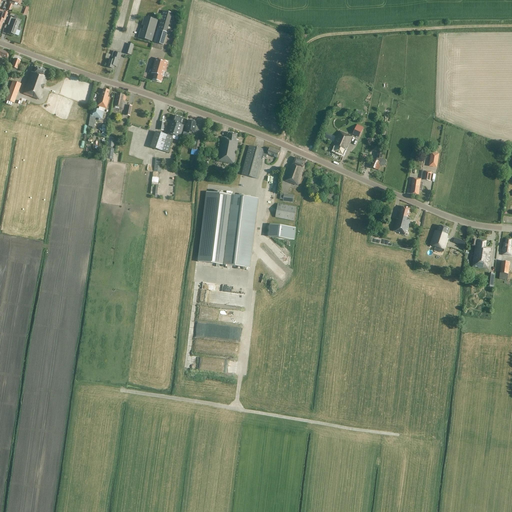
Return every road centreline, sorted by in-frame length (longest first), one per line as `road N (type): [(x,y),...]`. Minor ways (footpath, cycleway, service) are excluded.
road 1 (tertiary): [(511,229),(435,212),(255,133),(0,43)]
road 2 (track): [(511,25),(314,38),(301,49),(279,143)]
